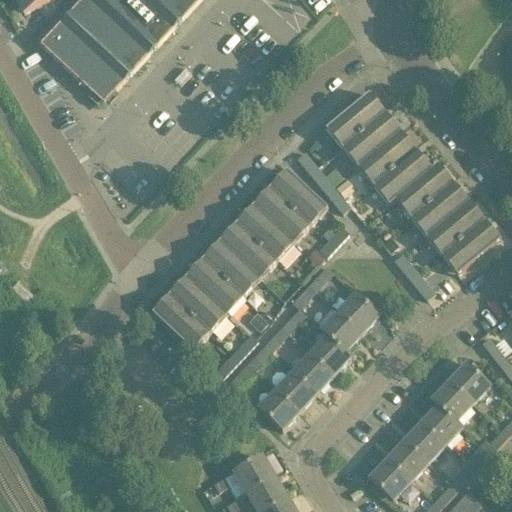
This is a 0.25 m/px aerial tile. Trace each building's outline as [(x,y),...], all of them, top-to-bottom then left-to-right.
[(13,0),(24,18),(51,2),(50,1),(51,0),(13,0)] [(87,0),(41,49),(104,107),(203,1),(205,0),(87,0)] [(344,154),(387,118),(371,98),(328,134),(344,154)] [(387,118),(344,154),(359,172),(402,136),(387,118)] [(402,136),(359,172),(375,191),(418,155),(402,136)] [(433,173),(418,155),(375,191),(391,210),(397,206),(396,205),(439,169),(439,168),(433,173)] [(302,169),(311,162),(306,157),(298,164),(302,169)] [(311,162),(302,169),(306,174),(314,166),(311,162)] [(314,166),(306,174),(310,178),(318,171),(314,166)] [(455,188),(439,169),(396,205),(397,206),(412,224),(455,188)] [(323,176),(318,171),(310,178),(314,183),(323,176)] [(335,173),(326,180),(327,181),(331,186),(335,191),(344,183),(335,173)] [(288,175),(255,210),(295,249),(329,213),(288,175)] [(323,176),(314,183),(318,188),(327,181),(326,180),(323,176)] [(331,186),(327,181),(318,188),(322,193),(331,186)] [(347,183),(337,192),(344,202),(355,193),(347,183)] [(335,191),(331,186),(322,193),(326,198),(335,191)] [(470,206),(455,188),(412,224),(427,242),(470,206)] [(335,191),(326,198),(330,203),(339,196),(335,191)] [(339,196),(330,203),(334,208),(343,201),(339,196)] [(347,206),(343,201),(334,208),(338,213),(347,206)] [(351,211),(347,206),(338,213),(343,219),(351,211)] [(470,206),(427,242),(443,261),(486,225),(470,206)] [(255,210),(221,246),(262,284),(295,249),(255,210)] [(502,244),(486,225),(443,261),(459,280),(502,244)] [(337,236),(345,244),(350,238),(342,231),(337,236)] [(345,244),(337,236),(335,238),(329,233),(327,235),(340,248),(345,244)] [(340,248),(327,235),(323,239),(328,245),(336,253),(340,248)] [(392,243),(384,250),(390,258),(398,251),(392,243)] [(336,253),(328,245),(324,250),(332,257),(336,253)] [(221,246),(188,282),(228,320),(262,284),(221,246)] [(332,257),(324,250),(319,255),(327,262),(332,257)] [(399,271),(407,264),(403,259),(394,266),(399,271)] [(407,264),(399,271),(402,275),(411,268),(407,264)] [(411,268),(402,275),(406,280),(415,273),(411,268)] [(327,271),(310,289),(325,303),(328,300),(320,292),(334,277),(327,271)] [(415,273),(406,280),(410,285),(419,278),(415,273)] [(419,278),(410,285),(414,290),(423,283),(419,278)] [(188,282),(154,318),(195,356),(228,320),(188,282)] [(427,288),(423,283),(414,290),(418,295),(427,288)] [(20,286),(14,292),(29,308),(35,302),(20,286)] [(427,288),(418,295),(422,300),(431,293),(427,288)] [(325,303),(310,289),(292,308),(299,314),(306,320),(311,315),(305,309),(314,300),(322,308),(325,303)] [(431,293),(422,300),(427,306),(436,299),(431,293)] [(341,318),(362,338),(380,320),(358,299),(341,318)] [(299,314),(283,332),(298,346),(299,346),(300,347),(302,344),(293,335),(306,320),(299,314)] [(258,316),(250,324),(261,333),(268,326),(258,316)] [(362,338),(341,318),(323,337),(329,342),(346,356),(362,338)] [(298,346),(283,332),(266,350),(273,356),(286,343),(294,351),(298,346)] [(246,344),(254,351),(259,346),(251,338),(246,344)] [(329,342),(312,359),(335,380),(352,362),(346,356),(329,342)] [(506,362),(490,342),(482,348),(498,368),(506,362)] [(246,344),(242,348),(250,356),(254,351),(246,344)] [(242,348),(238,353),(246,360),(250,356),(242,348)] [(273,356),(266,350),(249,368),(256,374),(273,356)] [(246,360),(238,353),(233,358),(241,365),(246,360)] [(233,358),(229,362),(237,370),(241,365),(233,358)] [(335,380),(312,359),(295,377),(318,399),(335,380)] [(229,362),(224,367),(232,374),(237,370),(229,362)] [(511,369),(506,362),(498,368),(511,385),(511,369)] [(224,367),(220,371),(228,379),(232,374),(224,367)] [(256,374),(249,368),(231,387),(238,394),(256,374)] [(468,369),(451,388),(473,409),(491,390),(468,369)] [(228,379),(220,371),(216,376),(224,384),(228,379)] [(295,377),(278,395),(301,417),(318,399),(295,377)] [(473,409),(451,388),(433,406),(439,412),(439,411),(457,426),(473,409)] [(301,417),(278,395),(261,414),(284,435),(301,417)] [(439,411),(439,412),(423,429),(446,450),(463,431),(457,426),(439,411)] [(511,423),(501,435),(509,442),(511,438),(511,423)] [(423,429),(405,447),(428,469),(446,450),(423,429)] [(509,442),(501,435),(490,447),(486,443),(480,450),(484,454),(487,451),(494,458),(509,442)] [(405,447),(389,465),(412,486),(428,469),(405,447)] [(487,451),(484,454),(474,465),(469,461),(463,468),(467,472),(468,471),(475,478),(494,458),(487,451)] [(356,466),(369,480),(385,465),(373,452),(356,466)] [(248,498),(275,482),(262,460),(236,476),(248,498)] [(412,486),(389,465),(371,484),(394,505),(412,486)] [(468,471),(467,472),(451,490),(458,497),(475,478),(468,471)] [(228,481),(214,490),(219,498),(233,489),(228,481)] [(271,511),(287,502),(275,482),(248,498),(257,511),(271,511)] [(443,511),(458,497),(451,490),(434,508),(438,511),(443,511)] [(469,495),(453,511),(479,511),(484,507),(476,501),(476,502),(469,495)] [(241,502),(227,511),(245,511),(247,511),(241,502)] [(292,511),(287,502),(271,511),(292,511)]
